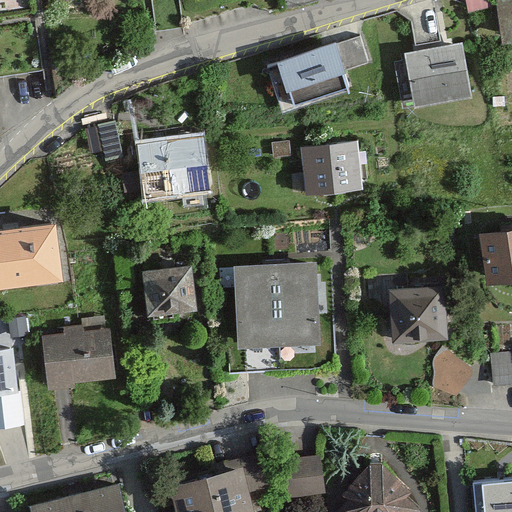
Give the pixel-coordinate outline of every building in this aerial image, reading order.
[(511,0),(497,0),(501,34),(511,32),(511,0)] [(279,53),(293,98),(348,80),(344,68),(368,60),(360,34),(336,42),(333,35),(279,53)] [(405,50),(414,102),(470,93),(461,41),(405,50)] [(135,137),(141,190),(209,183),(203,130),(135,137)] [(303,140),(307,187),(359,183),(355,136),(303,140)] [(0,220),(0,275),(58,269),(51,215),(0,220)] [(511,222),(479,227),(486,275),(511,271),(511,222)] [(141,267),(146,310),(190,304),(184,261),(141,267)] [(234,263),(236,343),(317,341),(314,261),(234,263)] [(389,282),(390,334),(443,333),(442,280),(389,282)] [(41,331),(50,382),(112,372),(104,321),(41,331)] [(0,347),(0,394),(17,393),(13,347),(0,347)] [(511,348),(495,349),(496,378),(511,377),(511,348)] [(437,384),(469,386),(472,352),(440,349),(437,384)] [(331,488),(329,451),(294,453),(296,490),(331,488)] [(170,480),(177,511),(261,511),(262,511),(256,491),(268,488),(260,457),(170,480)] [(332,510),(333,511),(421,511),(423,511),(406,489),(410,484),(382,459),(371,459),(343,491),(347,497),(332,510)] [(511,511),(511,476),(475,478),(476,511),(511,511)] [(29,500),(31,511),(124,511),(117,480),(29,500)]
